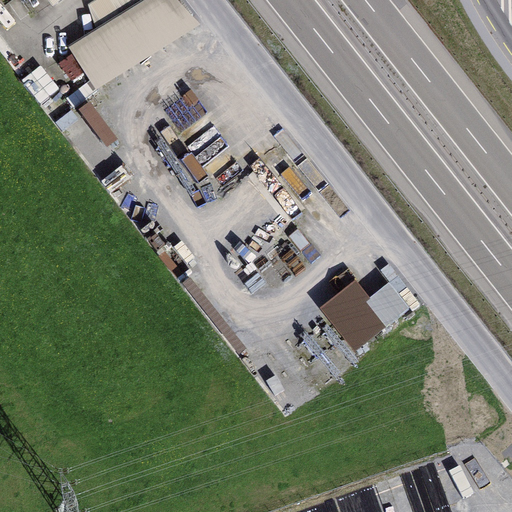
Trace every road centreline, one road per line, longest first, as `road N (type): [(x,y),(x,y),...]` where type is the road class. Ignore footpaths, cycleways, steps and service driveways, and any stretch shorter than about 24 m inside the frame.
road 1 (residential): [(200,0),(511,395)]
road 2 (motorway): [(289,0),(511,281)]
road 3 (motorway): [(511,184),(366,0)]
